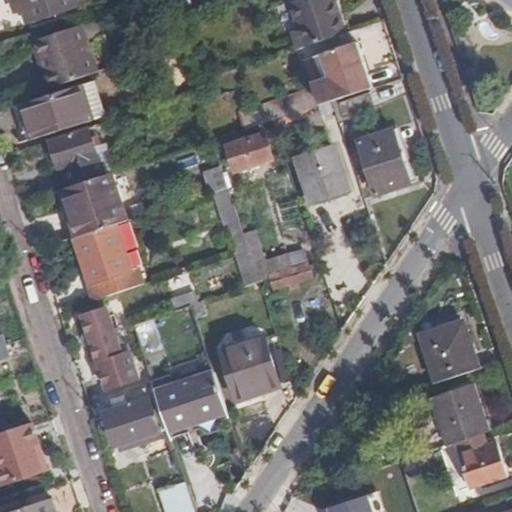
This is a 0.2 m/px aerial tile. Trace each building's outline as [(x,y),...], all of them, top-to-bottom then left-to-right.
[(79,8),(76,0),(39,0),(27,4),(32,22),(79,8)] [(300,49),(346,33),(334,0),(294,0),(291,1),(300,29),(294,31),(300,49)] [(89,40),(108,33),(103,18),(84,24),(89,40)] [(89,40),(84,24),(34,42),(40,60),(43,59),(47,73),(44,73),(49,89),(98,71),(89,40)] [(334,101),(374,88),(358,44),(323,55),(330,78),(324,79),(314,82),(320,105),(334,101)] [(182,50),(172,53),(176,65),(169,68),(176,89),(192,83),(182,50)] [(330,78),(323,55),(316,58),(324,79),(330,78)] [(94,80),(81,85),(92,119),(106,115),(94,80)] [(81,85),(23,104),(35,138),(92,119),(81,85)] [(335,103),(340,119),(376,107),(371,91),(335,103)] [(312,98),(295,102),(298,116),(316,112),(312,98)] [(35,138),(23,104),(14,108),(26,141),(35,138)] [(107,143),(121,138),(115,120),(94,127),(100,145),(107,143)] [(100,145),(94,127),(53,141),(58,155),(63,153),(67,168),(73,187),(76,186),(110,174),(100,145)] [(395,130),(361,141),(378,195),(413,184),(395,130)] [(270,135),(231,146),(240,171),(278,159),(270,135)] [(117,172),(107,143),(100,145),(110,174),(117,172)] [(342,147),(305,158),(319,199),(353,189),(342,147)] [(63,153),(58,155),(55,156),(60,170),(67,168),(63,153)] [(231,186),(224,164),(212,168),(219,190),(231,186)] [(117,172),(110,174),(76,186),(90,233),(121,223),(130,220),(117,172)] [(243,219),(231,186),(219,190),(228,224),(231,223),(243,219)] [(135,204),(139,217),(152,212),(149,200),(135,204)] [(253,249),(243,219),(231,223),(242,253),(253,249)] [(136,268),(121,223),(90,233),(81,237),(95,282),(136,268)] [(264,280),(253,249),(242,253),(239,254),(249,285),(264,280)] [(308,251),(270,263),(280,293),(317,281),(308,251)] [(109,309),(86,316),(110,387),(142,377),(133,352),(124,355),(109,309)] [(425,332),(439,382),(482,367),(468,319),(425,332)] [(421,337),(415,324),(406,336),(409,343),(421,337)] [(2,335),(0,335),(0,360),(10,357),(2,335)] [(270,339),(226,354),(241,402),(286,387),(270,339)] [(161,394),(172,428),(174,434),(233,413),(220,374),(161,394)] [(428,398),(443,446),(490,430),(475,382),(428,398)] [(154,395),(106,410),(117,447),(165,433),(154,395)] [(418,428),(425,451),(443,446),(428,398),(418,402),(426,424),(418,428)] [(30,425),(0,434),(0,473),(4,487),(45,475),(30,425)] [(511,468),(503,440),(451,457),(463,490),(511,474),(511,468)] [(57,493),(14,509),(15,511),(62,511),(65,511),(57,493)] [(502,501),(475,509),(475,511),(511,511),(511,510),(506,511),(502,501)]
